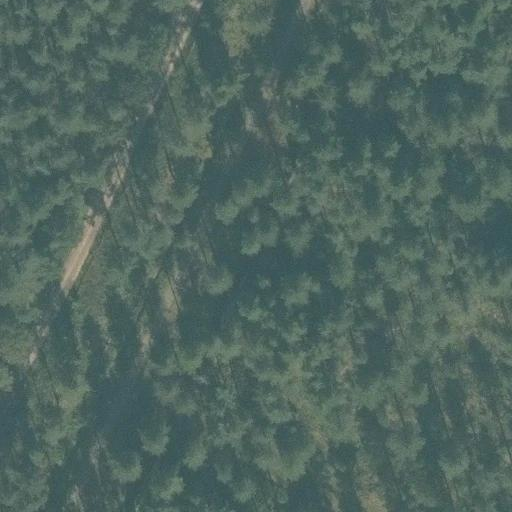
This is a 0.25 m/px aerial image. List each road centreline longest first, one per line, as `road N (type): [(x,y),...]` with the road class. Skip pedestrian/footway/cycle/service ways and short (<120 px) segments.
road 1 (track): [(309,0),(66,511)]
road 2 (track): [(0,405),(191,0)]
